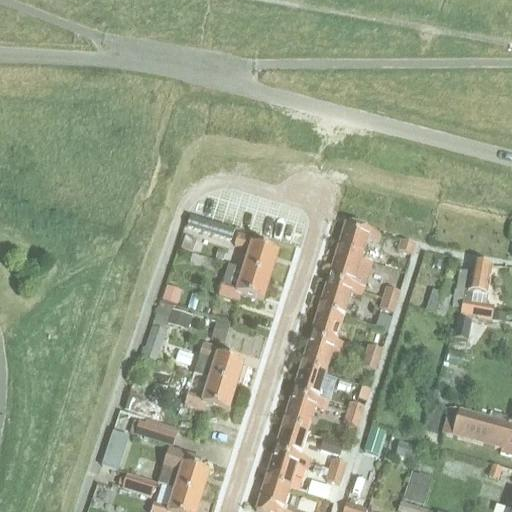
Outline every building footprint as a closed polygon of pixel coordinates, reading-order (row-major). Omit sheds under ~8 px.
[(189,219),(186,230),(230,243),(233,232),(189,219)] [(344,228),(336,254),(360,262),(366,241),(376,244),(378,238),(378,237),(344,227),(344,228)] [(241,271),(269,280),(277,255),(255,248),(257,242),(237,236),(233,247),(248,252),(241,271)] [(184,239),(180,252),(191,255),(195,243),(184,239)] [(401,244),(397,255),(410,259),(410,258),(412,254),(413,248),(401,244)] [(217,252),(214,260),(222,263),(225,255),(217,252)] [(336,254),(326,284),(360,294),(369,265),(360,262),(336,254)] [(459,312),(458,316),(475,319),(478,307),(483,308),(490,269),(470,265),(468,276),(458,274),(455,293),(454,293),(450,310),(459,312)] [(269,280),(241,271),(235,290),(220,285),(216,296),(237,303),(238,297),(261,305),(269,280)] [(326,284),(317,312),(342,320),(349,297),(359,300),(360,294),(326,284)] [(166,290),(161,303),(175,308),(179,294),(166,290)] [(383,301),(395,305),(399,295),(386,291),(383,301)] [(442,319),(448,299),(430,293),(424,313),(442,319)] [(395,305),(383,301),(379,312),(392,316),(395,305)] [(158,305),(151,328),(166,333),(167,328),(186,334),(191,319),(172,313),(173,310),(158,305)] [(342,320),(317,312),(308,341),(342,352),(344,347),(334,344),(342,320)] [(493,314),(492,322),(505,324),(506,316),(493,314)] [(379,316),(375,330),(386,334),(391,319),(379,316)] [(464,343),(468,324),(454,321),(451,341),(464,343)] [(216,325),(211,343),(224,347),(229,329),(216,325)] [(151,328),(140,360),(155,365),(166,333),(151,328)] [(308,341),(299,370),(324,378),(331,354),(340,357),(342,352),(308,341)] [(208,382),(234,391),(242,366),(220,359),(222,353),(202,347),(198,358),(199,358),(193,376),(208,381),(208,382)] [(368,348),(364,359),(377,363),(380,353),(368,348)] [(377,363),(364,359),(361,370),(374,374),(377,363)] [(324,378),(299,370),(290,398),(324,410),(326,404),(316,401),(324,378)] [(187,397),(183,409),(203,415),(205,409),(227,415),(234,391),(208,382),(208,381),(193,376),(187,397)] [(359,389),(355,401),(364,404),(368,392),(359,389)] [(432,396),(429,406),(438,408),(440,398),(432,396)] [(290,398),(281,427),(305,435),(313,412),(323,415),(324,410),(290,398)] [(128,402),(124,415),(164,427),(167,414),(128,402)] [(350,406),(346,417),(359,421),(362,410),(350,406)] [(450,409),(442,437),(501,452),(500,456),(511,459),(511,425),(509,425),(450,409)] [(359,421),(346,417),(343,427),(355,431),(359,421)] [(139,425),(134,438),(171,449),(175,436),(139,425)] [(305,435),(281,427),(272,456),(306,467),(308,462),(298,459),(305,435)] [(372,431),(364,454),(377,459),(385,436),(372,431)] [(343,447),(323,440),(319,454),(339,460),(343,447)] [(411,462),(414,450),(397,446),(394,458),(411,462)] [(162,471),(157,487),(173,492),(200,501),(208,475),(197,472),(200,462),(200,461),(168,451),(162,471)] [(105,454),(100,468),(118,474),(123,460),(105,454)] [(306,467),(272,456),(263,485),(287,493),(295,468),(304,471),(306,467)] [(329,474),(341,477),(344,467),(332,463),(329,474)] [(491,468),(487,479),(498,483),(501,471),(491,468)] [(315,469),(313,475),(327,479),(329,474),(315,469)] [(341,477),(329,474),(327,479),(326,484),(338,488),(341,477)] [(411,474),(402,502),(408,504),(422,508),(426,497),(412,492),(418,476),(411,474)] [(126,479),(122,491),(149,500),(153,488),(126,479)] [(281,511),(287,493),(263,485),(254,511),(281,511)] [(309,485),(305,497),(324,503),(328,490),(309,485)] [(153,507),(151,511),(196,511),(200,501),(173,492),(168,511),(153,507)]
